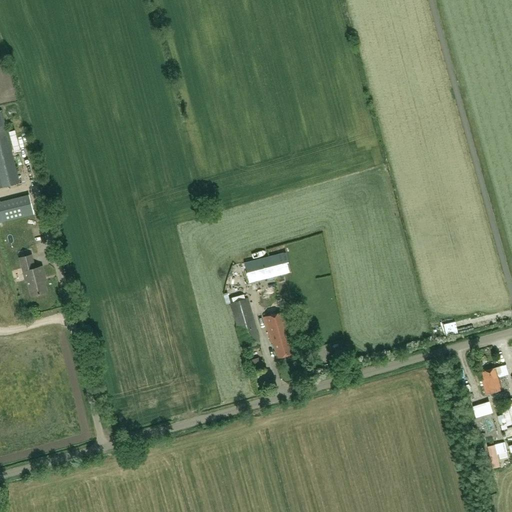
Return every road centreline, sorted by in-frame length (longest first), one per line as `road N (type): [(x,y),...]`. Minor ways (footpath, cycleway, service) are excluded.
road 1 (unclassified): [(0,475),(511,331)]
road 2 (unclassified): [(511,294),(430,0)]
